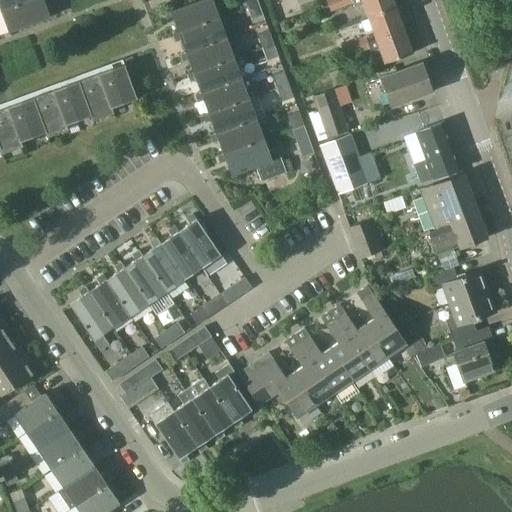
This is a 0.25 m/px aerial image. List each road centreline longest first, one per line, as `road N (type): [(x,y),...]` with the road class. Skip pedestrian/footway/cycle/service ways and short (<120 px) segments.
road 1 (residential): [(14,272),(154,484),(197,511)]
road 2 (residential): [(227,511),(511,406)]
road 3 (tertiary): [(511,244),(430,0)]
road 4 (residential): [(14,272),(179,159)]
road 5 (residential): [(269,291),(179,159)]
